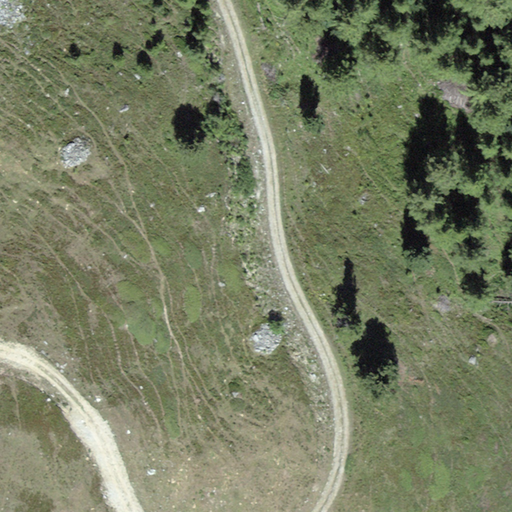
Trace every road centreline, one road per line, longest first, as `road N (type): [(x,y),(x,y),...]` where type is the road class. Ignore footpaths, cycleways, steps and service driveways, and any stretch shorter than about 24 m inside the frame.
road 1 (track): [(213,0),(269,199),(268,246),(333,432),(328,475),(310,511)]
road 2 (track): [(117,511),(98,434),(52,384),(0,352)]
